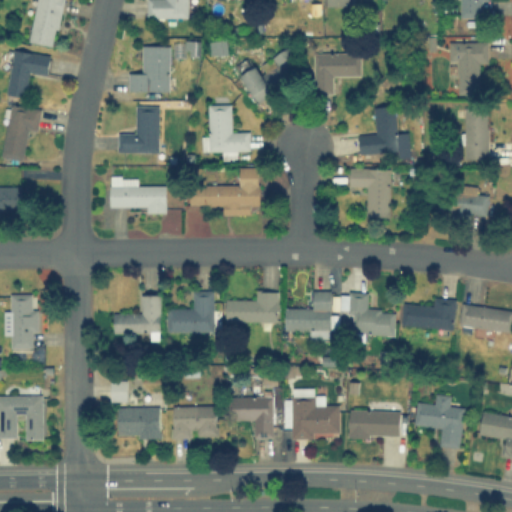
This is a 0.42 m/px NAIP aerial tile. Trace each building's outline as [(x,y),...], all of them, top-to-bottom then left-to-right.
[(60,0),(35,0),(28,40),(53,44),(60,0)] [(186,0),(146,0),(146,16),(186,16),(186,0)] [(459,0),(459,15),(483,15),(483,0),(459,0)] [(486,40),(448,40),(448,60),(457,60),(457,91),(477,91),(477,63),(486,63),(486,40)] [(141,70),(127,70),(127,89),(168,89),(168,44),(141,44),(141,70)] [(253,98),(302,73),(288,47),(239,72),(253,98)] [(48,54),(12,48),(6,92),(25,94),(28,73),(45,75),(48,54)] [(359,51),(313,51),(313,92),(333,92),(333,74),(359,74),(359,51)] [(0,155),(21,158),(25,128),(35,129),(38,106),(6,102),(0,155)] [(207,103),(207,135),(201,135),(202,149),(220,149),(221,158),(236,158),(236,149),(247,149),(247,130),(231,130),(231,102),(207,103)] [(157,103),(134,103),(134,130),(117,130),(117,150),(157,150),(157,103)] [(373,105),(374,132),(357,133),(358,152),(395,150),(394,105),(373,105)] [(486,106),(463,106),(463,157),(486,157),(486,106)] [(222,203),(222,213),(249,213),(249,203),(258,203),(258,165),(237,165),(237,184),(189,183),(189,203),(222,203)] [(388,215),(388,167),(349,166),(349,185),(365,186),(365,215),(388,215)] [(164,210),(164,184),(137,184),(137,175),(109,175),(109,206),(144,205),(144,210),(164,210)] [(0,212),(20,212),(20,185),(0,185),(0,212)] [(484,193),(450,193),(450,213),(484,213),(484,193)] [(212,288),(191,288),(191,307),(165,307),(165,330),(212,330),(212,288)] [(330,288),(312,288),(311,306),(283,306),(283,329),(309,329),(309,337),(329,337),(330,288)] [(224,319),(275,319),(275,289),(254,289),(254,299),(224,299),(224,319)] [(393,333),(394,308),(366,306),(367,291),(340,289),(339,310),(352,311),(351,331),(393,333)] [(35,292),(8,291),(8,346),(35,346),(35,292)] [(159,331),(159,293),(140,293),(140,311),(113,311),(113,330),(159,331)] [(402,303),(400,323),(451,327),(454,298),(433,296),(432,305),(402,303)] [(511,308),(461,301),(458,323),(509,331),(511,308)] [(110,398),(124,398),(124,379),(110,379),(110,398)] [(338,402),(324,402),(324,393),(314,393),(314,386),(292,386),(292,397),(283,397),(282,426),(291,426),(291,436),(337,436),(338,402)] [(0,436),(15,436),(15,413),(24,413),(24,437),(41,437),(40,392),(0,392),(0,436)] [(413,423),(440,426),(438,444),(459,446),(462,405),(448,404),(449,393),(434,392),(433,402),(415,400),(413,423)] [(271,393),(226,393),(226,419),(252,419),(252,435),(271,435),(271,393)] [(158,404),(116,404),(116,436),(158,436),(158,404)] [(170,404),(170,435),(215,435),(215,404),(170,404)] [(399,435),(399,408),(347,408),(347,435),(399,435)] [(511,454),(511,414),(482,408),(477,432),(504,437),(501,453),(511,454)]
